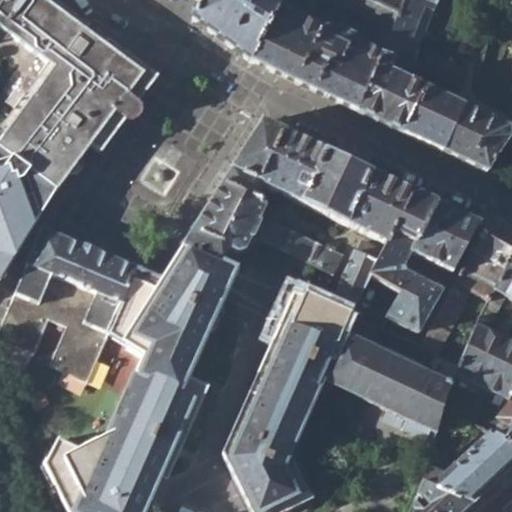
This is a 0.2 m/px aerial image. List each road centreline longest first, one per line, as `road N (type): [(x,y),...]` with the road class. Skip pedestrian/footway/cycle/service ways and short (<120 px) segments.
road 1 (residential): [(275,96),(511,213)]
road 2 (residential): [(163,31),(275,96)]
